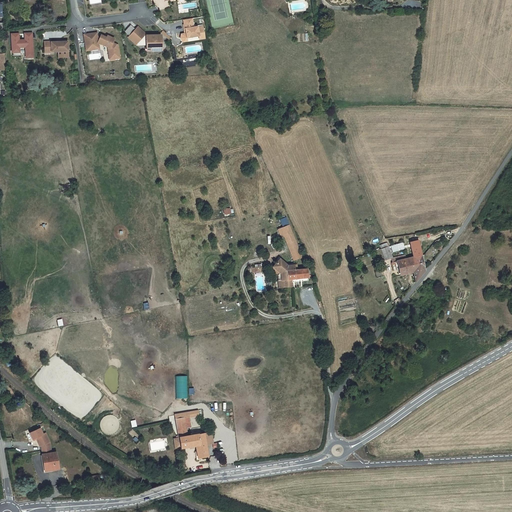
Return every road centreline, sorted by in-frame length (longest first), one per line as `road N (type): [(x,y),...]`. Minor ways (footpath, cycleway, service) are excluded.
road 1 (unclassified): [(331,442),(335,394),(511,150)]
road 2 (unclassified): [(21,511),(146,497),(329,456)]
road 3 (unclassified): [(511,345),(345,446)]
road 4 (unclassified): [(341,459),(345,465),(511,456)]
